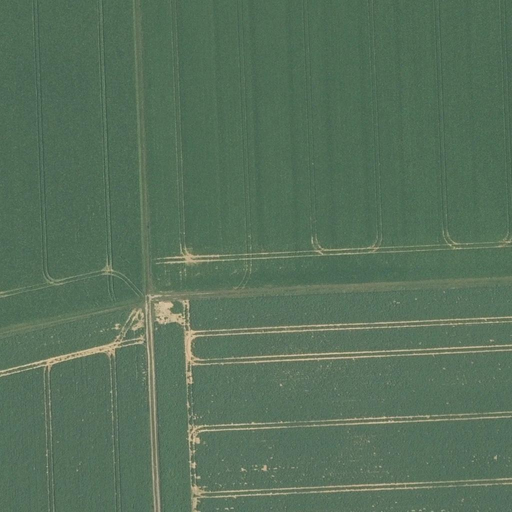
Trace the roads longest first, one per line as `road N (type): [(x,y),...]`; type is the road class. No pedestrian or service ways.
road 1 (track): [(137,0),(148,300),(511,281)]
road 2 (track): [(157,511),(148,300),(0,336)]
